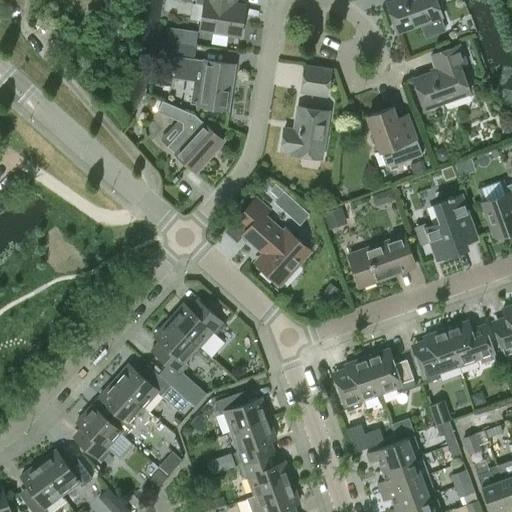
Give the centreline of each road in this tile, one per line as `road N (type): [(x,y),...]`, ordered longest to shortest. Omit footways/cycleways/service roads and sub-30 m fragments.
road 1 (residential): [(0,440),(185,237)]
road 2 (residential): [(185,237),(250,162),(277,0)]
road 3 (residential): [(185,237),(0,74)]
road 4 (residential): [(282,343),(511,270)]
road 5 (residential): [(344,511),(282,343)]
road 6 (residential): [(282,343),(264,311),(185,237)]
